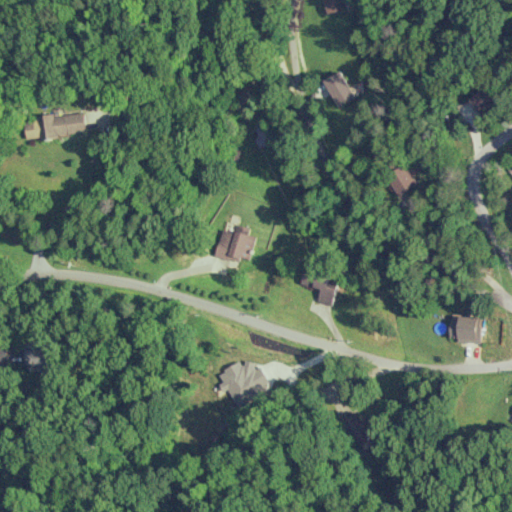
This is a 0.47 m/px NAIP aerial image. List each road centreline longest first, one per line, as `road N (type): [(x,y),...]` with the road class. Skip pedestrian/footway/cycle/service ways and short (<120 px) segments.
road 1 (residential): [(511,363),(413,365),(172,294),(81,275),(0,275)]
road 2 (residential): [(296,0),(297,80),(334,175),(375,225),(511,305)]
road 3 (residential): [(511,262),(474,189),(476,163),(511,130)]
